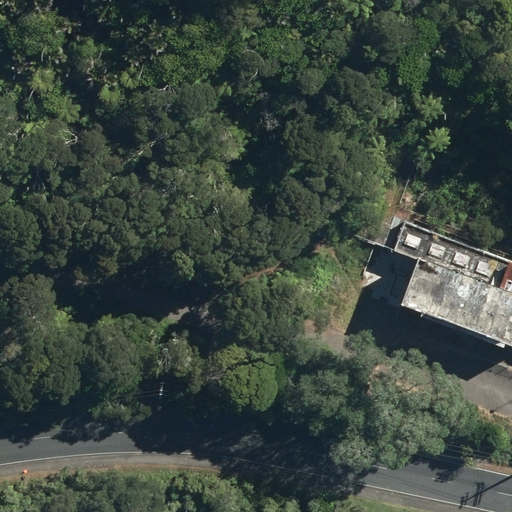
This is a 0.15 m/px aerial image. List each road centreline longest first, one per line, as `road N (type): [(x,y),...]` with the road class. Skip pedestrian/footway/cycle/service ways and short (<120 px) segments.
road 1 (tertiary): [(511,494),(197,434),(71,433),(0,444)]
road 2 (track): [(0,253),(278,310)]
